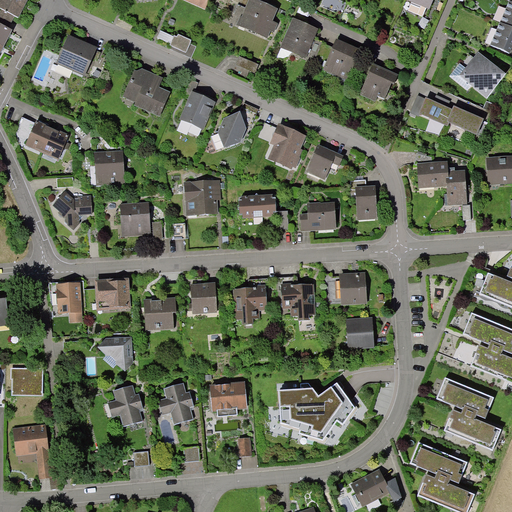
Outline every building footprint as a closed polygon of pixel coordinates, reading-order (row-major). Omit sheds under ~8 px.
[(0,0),(0,7),(19,18),(28,3),(23,0),(0,0)] [(275,21),(280,10),(260,0),(251,0),(249,6),(252,8),(248,18),(251,20),(247,28),(270,40),(279,23),(275,21)] [(436,0),(414,0),(410,10),(426,16),(429,7),(433,9),(436,0)] [(511,3),(503,22),(511,25),(511,3)] [(308,58),(320,29),(295,19),(285,43),(294,47),(292,51),(308,58)] [(493,45),(511,53),(511,52),(511,25),(503,22),(493,45)] [(13,31),(0,24),(0,44),(4,47),(13,31)] [(161,31),(158,38),(171,43),(174,36),(161,31)] [(72,35),(60,61),(88,74),(100,48),(72,35)] [(351,78),(362,53),(338,42),(325,71),(341,78),(343,74),(351,78)] [(507,74),(480,53),(461,78),(488,98),(507,74)] [(240,56),(235,64),(241,67),(238,74),(246,78),(250,71),(254,73),(258,65),(240,56)] [(392,93),(401,76),(375,64),(360,93),(378,102),(384,89),(392,93)] [(144,69),(138,71),(126,96),(139,102),(137,107),(161,118),(173,92),(163,88),(167,79),(144,69)] [(218,101),(196,91),(183,119),(194,124),(191,131),(202,136),(218,101)] [(427,98),(420,113),(448,126),(450,123),(477,135),(484,119),(455,106),(454,110),(427,98)] [(245,114),(229,117),(221,133),(229,149),(243,143),(250,128),(249,124),(253,122),(255,119),(245,114)] [(54,129),(38,122),(28,144),(45,152),(54,129)] [(293,151),(300,137),(279,127),(273,139),(278,142),(268,160),(288,169),(296,152),(293,151)] [(54,129),(45,152),(61,159),(71,136),(54,129)] [(328,179),(341,154),(323,145),(310,170),(328,179)] [(109,156),(96,156),(97,178),(100,178),(100,182),(108,182),(108,185),(126,185),(126,159),(116,159),(116,152),(109,152),(109,156)] [(511,156),(488,157),(489,169),(492,169),(493,184),(511,183),(511,156)] [(419,165),(420,185),(436,184),(436,188),(450,188),(450,172),(449,164),(419,165)] [(455,193),(455,205),(471,204),(469,171),(450,172),(450,188),(451,193),(455,193)] [(57,178),(57,188),(73,187),(72,177),(57,178)] [(187,184),(188,216),(221,214),(220,182),(187,184)] [(378,214),(377,188),(359,189),(360,215),(378,214)] [(76,199),(67,192),(55,205),(68,216),(68,223),(75,229),(81,224),(81,219),(84,215),(95,214),(94,197),(76,199)] [(278,217),(277,196),(262,197),(259,194),(257,197),(242,198),(243,219),(256,218),(256,220),(266,220),(266,218),(278,217)] [(131,206),(119,206),(120,228),(123,227),(124,232),(132,232),(132,235),(150,234),(149,208),(138,209),(138,203),(131,203),(131,206)] [(340,226),(339,203),(312,204),(313,227),(340,226)] [(471,205),(462,205),(463,221),(472,220),(471,205)] [(162,222),(152,223),(153,240),(162,239),(162,222)] [(185,223),(173,224),(174,239),(186,239),(185,223)] [(511,283),(490,274),(481,295),(511,307),(511,283)] [(343,278),(344,304),(369,303),(367,277),(343,278)] [(132,279),(98,281),(99,304),(112,303),(113,311),(133,310),(132,279)] [(85,322),(83,283),(59,284),(60,314),(72,314),(72,323),(85,322)] [(193,313),(218,313),(217,284),(192,285),(193,313)] [(282,288),(283,310),(293,309),(294,316),(318,314),(316,286),(282,288)] [(268,289),(235,290),(237,319),(262,318),(262,310),(270,310),(268,289)] [(0,319),(10,318),(7,295),(0,295),(0,319)] [(166,300),(145,300),(146,330),(178,329),(176,299),(166,300)] [(511,331),(475,315),(467,335),(493,346),(504,351),(511,354),(511,331)] [(377,319),(349,321),(351,349),(378,347),(377,319)] [(120,365),(129,373),(135,363),(134,338),(109,339),(101,348),(110,356),(114,356),(120,361),(120,365)] [(491,350),(481,346),(474,365),(511,381),(511,359),(503,355),(491,350)] [(504,351),(493,346),(491,350),(503,355),(504,351)] [(42,368),(11,368),(11,379),(13,379),(12,395),(42,395),(42,368)] [(496,399),(447,379),(438,399),(466,410),(479,416),(487,419),(496,399)] [(240,409),(249,408),(247,382),(212,386),(214,412),(233,410),(233,416),(241,415),(240,409)] [(312,386),(278,389),(281,423),(300,428),(299,433),(323,438),(337,419),(343,423),(355,407),(337,382),(318,394),(312,386)] [(168,415),(174,413),(177,425),(196,420),(193,408),(197,407),(194,393),(189,394),(186,383),(166,389),(168,398),(164,399),(168,415)] [(122,415),(125,427),(144,422),(141,408),(146,407),(143,394),(137,396),(135,386),(115,391),(117,400),(112,402),(115,417),(122,415)] [(11,401),(13,420),(30,418),(28,400),(11,401)] [(464,414),(454,410),(446,430),(493,449),(501,430),(477,419),(464,414)] [(479,416),(466,410),(464,414),(477,419),(479,416)] [(47,425),(13,428),(16,456),(37,454),(39,479),(52,478),(47,425)] [(238,439),(240,457),(252,456),(250,438),(238,439)] [(468,465),(422,446),(414,464),(439,475),(453,481),(460,484),(468,465)] [(183,448),(184,463),(200,462),(199,447),(183,448)] [(133,453),(134,467),(149,466),(148,452),(133,453)] [(381,470),(354,485),(359,495),(355,497),(361,507),(391,491),(392,491),(388,483),(381,470)] [(453,481),(439,475),(436,480),(451,486),(453,481)] [(436,480),(427,476),(419,495),(458,511),(467,511),(474,496),(451,486),(436,480)] [(391,491),(396,502),(404,498),(398,478),(388,483),(392,491),(391,491)]
